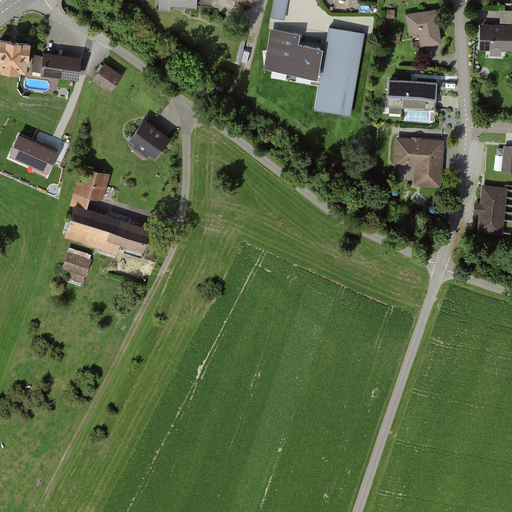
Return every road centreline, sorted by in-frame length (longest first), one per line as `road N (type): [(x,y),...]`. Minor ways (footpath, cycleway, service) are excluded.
road 1 (unclassified): [(440,267),(327,208),(46,0)]
road 2 (track): [(40,511),(177,236),(188,104)]
road 3 (unclassified): [(358,511),(440,267)]
road 4 (residential): [(440,267),(469,125)]
road 5 (residential): [(469,125),(459,0)]
